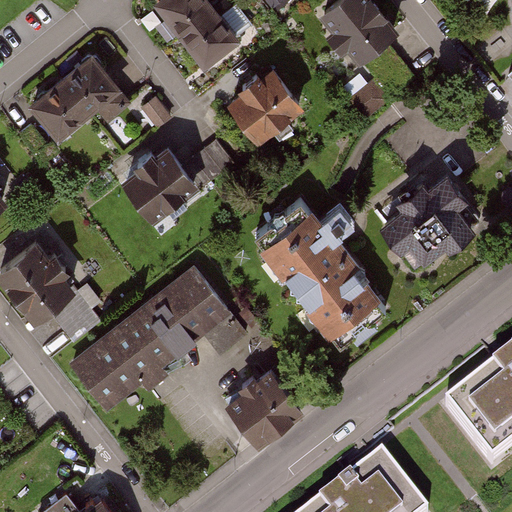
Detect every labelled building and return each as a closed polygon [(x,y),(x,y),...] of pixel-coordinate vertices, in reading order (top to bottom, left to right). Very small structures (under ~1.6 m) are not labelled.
[(233,36),(205,0),(148,0),(198,63),(233,36)] [(394,27),(371,0),(324,0),(314,9),(329,27),(321,34),(335,50),(343,44),(355,59),(394,27)] [(132,94),(90,45),(23,103),(52,136),(93,101),(106,117),(132,94)] [(253,141),(299,104),(264,60),(218,97),(253,141)] [(390,98),(370,75),(344,97),(364,120),(390,98)] [(179,109),(164,89),(144,104),(159,124),(179,109)] [(197,181),(161,138),(150,148),(146,145),(128,160),(134,167),(118,180),(150,220),(197,181)] [(397,203),(377,219),(411,263),(438,242),(443,249),(472,226),(453,202),(462,194),(440,166),(421,182),(416,175),(390,195),(397,203)] [(312,220),(293,196),(249,229),(335,341),(348,331),(355,340),(377,323),(372,317),(386,307),(330,234),(348,220),(335,203),(312,220)] [(27,236),(0,255),(0,285),(23,317),(69,284),(59,271),(65,267),(47,244),(38,251),(27,236)] [(246,331),(195,266),(73,362),(106,404),(208,323),(216,332),(209,337),(221,351),(246,331)] [(101,298),(87,281),(78,288),(74,285),(47,307),(75,340),(102,318),(92,306),(101,298)] [(511,355),(442,409),(487,468),(511,449),(511,355)] [(302,408),(267,363),(220,398),(255,444),(302,408)] [(425,511),(380,451),(299,511),(425,511)] [(77,507),(63,488),(34,510),(36,511),(118,511),(101,489),(77,507)]
